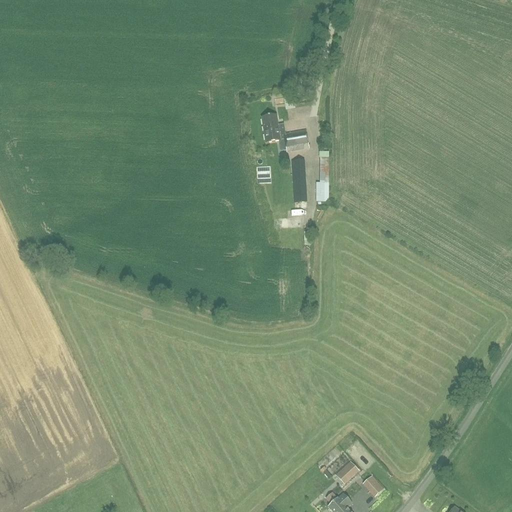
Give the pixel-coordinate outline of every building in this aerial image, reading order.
[(297,96),(287,97),(288,110),(298,109),(297,96)] [(278,126),(276,116),(262,118),(266,143),(280,141),(284,140),(287,153),(309,149),(306,131),(285,134),(285,124),(278,126)] [(328,202),(329,152),(319,152),(319,183),(316,183),(315,202),(328,202)] [(294,204),(306,203),(304,161),(291,162),(294,204)] [(359,472),(350,462),(335,476),(344,486),(359,472)] [(383,490),(371,478),(363,485),(375,498),(383,490)] [(349,511),(346,509),(352,504),(344,495),(338,500),(338,499),(328,508),(331,511),(349,511)]
